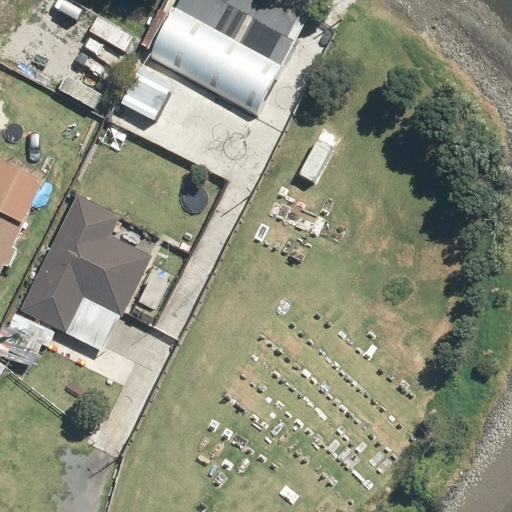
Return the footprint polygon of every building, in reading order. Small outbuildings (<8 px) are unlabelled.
[(184,0),(154,57),(260,114),(316,11),(296,0),(184,0)] [(143,66),(125,103),(157,118),(175,82),(143,66)] [(0,67),(0,90),(5,93),(15,77),(0,67)] [(341,135),(325,128),(307,166),(323,174),(341,135)] [(0,284),(6,271),(10,273),(18,257),(14,255),(46,191),(1,168),(0,169),(0,284)] [(67,337),(85,302),(124,321),(153,261),(112,241),(122,221),(77,199),(21,315),(67,337)]
